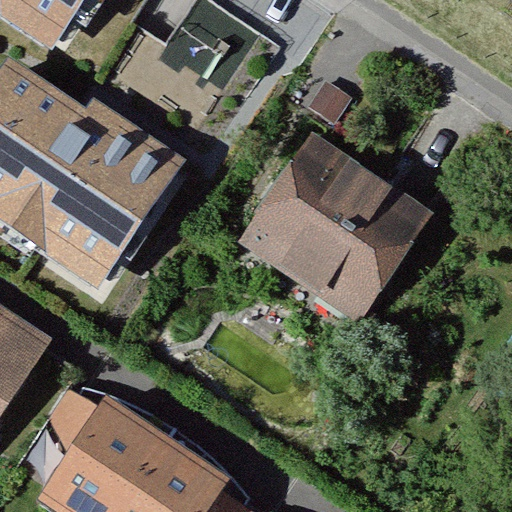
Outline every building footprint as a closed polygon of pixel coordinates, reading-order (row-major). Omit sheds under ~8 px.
[(58,0),(0,0),(0,6),(38,31),(58,0)] [(199,0),(170,48),(228,84),(264,25),(223,0),(199,0)] [(0,230),(114,299),(195,163),(9,52),(0,67),(0,230)] [(432,208),(310,130),(237,243),(359,321),(432,208)] [(0,418),(52,341),(0,305),(0,418)] [(50,423),(74,439),(101,399),(78,383),(50,423)] [(212,511),(233,482),(105,396),(37,497),(58,511),(212,511)]
